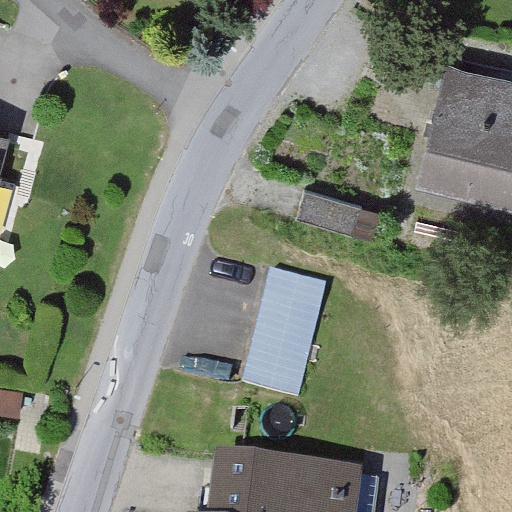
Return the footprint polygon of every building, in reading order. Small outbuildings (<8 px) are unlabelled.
[(511,85),(448,70),(422,182),(511,202),(511,85)] [(298,223),(358,237),(364,206),(305,193),(298,223)] [(272,275),(259,331),(315,343),(327,287),(272,275)] [(259,331),(253,360),(309,373),(315,343),(259,331)] [(309,373),(253,360),(247,386),(303,399),(309,373)] [(0,382),(0,402),(23,407),(27,388),(0,382)] [(200,511),(369,511),(373,481),(353,478),(354,474),(227,458),(223,495),(203,492),(200,511)]
